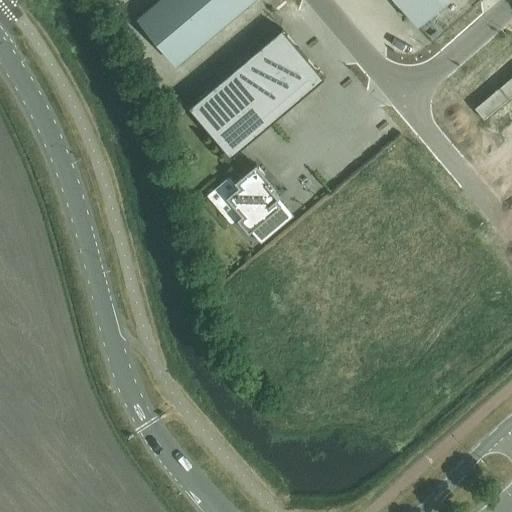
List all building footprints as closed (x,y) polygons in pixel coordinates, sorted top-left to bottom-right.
[(177,66),(254,0),(159,0),(137,19),(177,66)] [(396,0),(417,25),(446,0),(396,0)] [(324,78),(282,29),(189,107),(231,157),(324,78)] [(511,75),(475,107),(484,118),(511,94),(511,75)] [(511,109),(488,130),(511,159),(511,109)] [(260,242),(261,244),(294,216),(279,198),(273,191),(276,188),(256,164),(235,182),(239,186),(226,197),(242,215),(237,219),(249,233),(253,229),(263,240),(260,242)]
